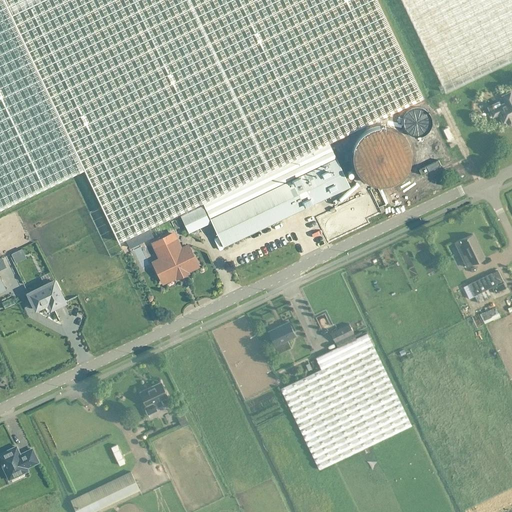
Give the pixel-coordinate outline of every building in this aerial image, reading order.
[(2,0),(0,0),(0,208),(83,169),(2,0)] [(421,100),(373,0),(4,0),(120,243),(202,204),(223,247),(331,196),(350,187),(329,143),(421,100)] [(511,0),(404,0),(446,88),(511,56),(511,0)] [(500,101),(499,98),(489,103),(493,112),(499,109),(504,118),(507,117),(508,119),(509,120),(511,121),(511,120),(511,89),(511,87),(503,91),(506,98),(500,101)] [(350,150),(350,175),(360,175),(359,169),(373,169),(373,160),(374,160),(374,139),(367,139),(367,147),(363,147),(363,141),(361,141),(361,136),(347,137),(347,145),(339,145),(339,150),(350,150)] [(446,154),(458,149),(454,142),(443,147),(446,154)] [(441,166),(438,160),(418,170),(421,176),(441,166)] [(62,188),(66,198),(77,193),(73,183),(62,188)] [(199,228),(210,223),(202,206),(180,216),(186,228),(196,223),(199,228)] [(51,249),(89,234),(85,222),(30,245),(35,258),(43,255),(48,267),(57,263),(51,249)] [(473,230),(461,235),(456,238),(467,262),(473,260),(485,254),(473,230)] [(153,244),(155,249),(163,265),(160,266),(162,271),(158,273),(162,281),(164,282),(171,279),(172,277),(170,273),(194,261),(187,247),(180,250),(175,239),(173,235),(153,244)] [(498,266),(492,269),(469,280),(475,291),(478,299),(492,292),(489,286),(492,285),(491,284),(498,281),(497,280),(504,277),(498,266)] [(498,294),(510,290),(506,280),(494,284),(498,294)] [(30,293),(37,309),(48,304),(48,305),(52,308),(64,303),(54,281),(30,293)] [(478,307),(483,317),(499,310),(494,300),(478,307)] [(296,331),(289,317),(269,327),(276,341),(296,331)] [(336,338),(354,329),(349,320),(331,329),(336,338)] [(322,365),(281,384),(320,466),(412,421),(368,329),(316,353),(322,365)] [(153,374),(140,379),(142,385),(155,379),(153,374)] [(164,401),(161,396),(168,392),(162,378),(141,388),(147,402),(154,399),(157,404),(164,401)] [(115,436),(109,439),(119,460),(125,457),(115,436)] [(27,471),(25,468),(37,462),(31,450),(19,455),(15,447),(0,454),(0,461),(1,464),(1,466),(2,466),(9,479),(27,471)] [(83,511),(140,485),(131,467),(71,496),(78,511),(83,511)]
